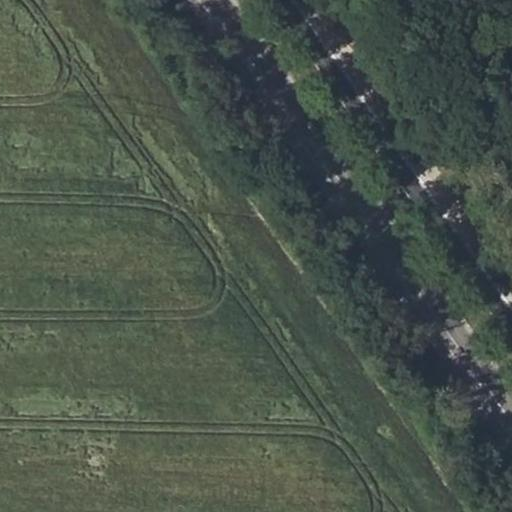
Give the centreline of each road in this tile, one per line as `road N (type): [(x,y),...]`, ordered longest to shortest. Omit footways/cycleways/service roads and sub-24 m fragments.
road 1 (secondary): [(218,0),(511,405)]
road 2 (secondary): [(511,318),(282,0)]
